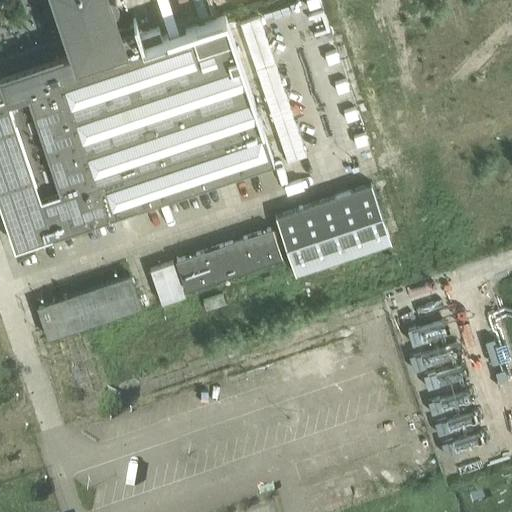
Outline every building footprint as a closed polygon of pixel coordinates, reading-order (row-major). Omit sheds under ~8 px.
[(263,125),(242,64),(227,20),(225,14),(214,18),(207,20),(163,35),(159,26),(141,32),(136,18),(133,19),(134,21),(119,26),(117,21),(125,19),(120,3),(121,3),(119,0),(56,0),(61,15),(53,18),(60,40),(0,60),(0,201),(14,243),(134,202),(136,209),(157,202),(155,196),(193,183),(195,189),(216,182),(213,176),(233,169),(234,174),(264,164),(262,159),(273,156),(263,125)] [(276,215),(295,272),(391,240),(372,182),(276,215)] [(282,257),(272,227),(176,260),(186,290),(282,257)] [(184,294),(173,260),(150,268),(161,302),(184,294)] [(86,324),(140,305),(130,275),(38,306),(49,336),(86,324)] [(206,310),(226,303),(223,294),(203,300),(206,310)]
